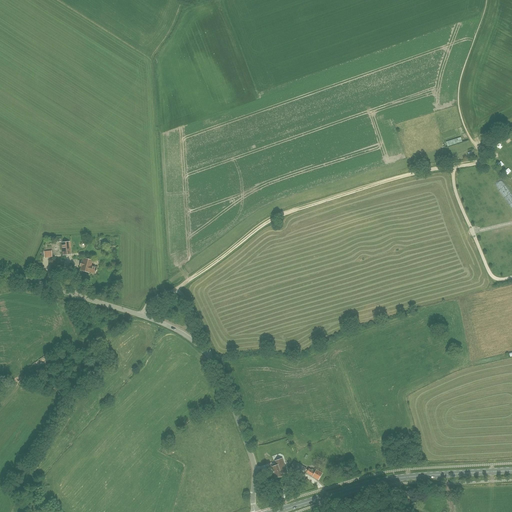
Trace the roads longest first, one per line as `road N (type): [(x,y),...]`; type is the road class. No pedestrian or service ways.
road 1 (track): [(453,166),(280,215),(182,284)]
road 2 (primary): [(276,511),(392,479),(511,471)]
road 3 (unclassified): [(254,511),(253,462),(211,360)]
road 4 (unclassified): [(140,315),(0,269)]
road 5 (unclassified): [(511,277),(494,278),(487,268),(454,189),(453,166)]
